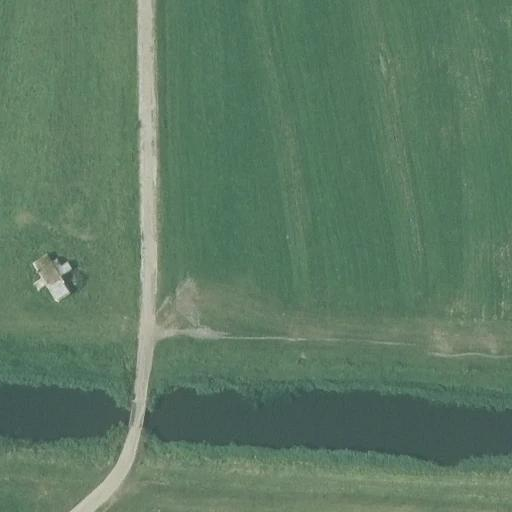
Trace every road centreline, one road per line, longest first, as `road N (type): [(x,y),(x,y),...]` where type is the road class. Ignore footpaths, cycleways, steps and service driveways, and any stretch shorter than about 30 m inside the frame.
road 1 (track): [(145,345),(144,0)]
road 2 (track): [(82,511),(128,444),(145,345),(175,320)]
